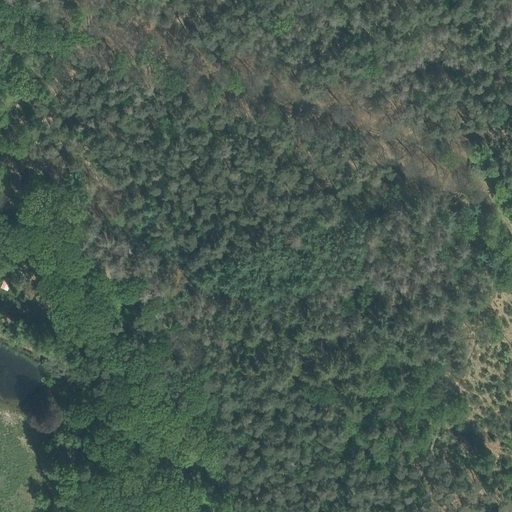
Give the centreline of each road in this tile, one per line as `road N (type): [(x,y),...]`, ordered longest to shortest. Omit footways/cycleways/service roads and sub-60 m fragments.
road 1 (track): [(187,511),(204,454),(204,393),(192,355),(144,294),(0,230)]
road 2 (track): [(62,0),(0,126)]
